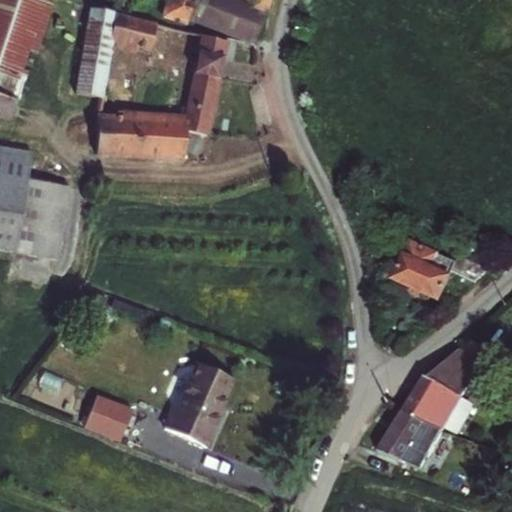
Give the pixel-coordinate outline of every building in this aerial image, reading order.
[(0,0),(0,116),(13,120),(53,7),(27,0),(0,0)] [(167,0),(161,21),(185,29),(188,25),(255,50),(270,0),(250,0),(248,8),(227,0),(167,0)] [(88,12),(72,96),(103,103),(112,51),(148,58),(156,27),(88,12)] [(98,118),(95,161),(183,166),(186,137),(208,139),(229,46),(198,40),(180,119),(121,114),(120,120),(98,118)] [(31,155),(0,149),(0,255),(58,264),(68,188),(27,181),(31,155)] [(410,238),(390,279),(440,301),(452,274),(433,264),(439,253),(439,252),(410,238)] [(455,261),(439,253),(433,264),(452,274),(453,271),(476,283),(490,269),(458,256),(455,261)] [(424,376),(402,411),(425,423),(444,429),(445,428),(463,398),(490,350),(471,340),(428,377),(424,376)] [(226,408),(223,407),(235,378),(196,361),(187,379),(186,379),(181,390),(182,391),(173,410),(170,409),(161,429),(206,448),(226,408)] [(96,395),(83,428),(119,442),(132,408),(96,395)] [(463,398),(445,428),(458,435),(474,406),(463,398)] [(402,411),(377,452),(402,464),(425,423),(402,411)] [(420,470),(444,429),(425,423),(402,464),(420,470)]
